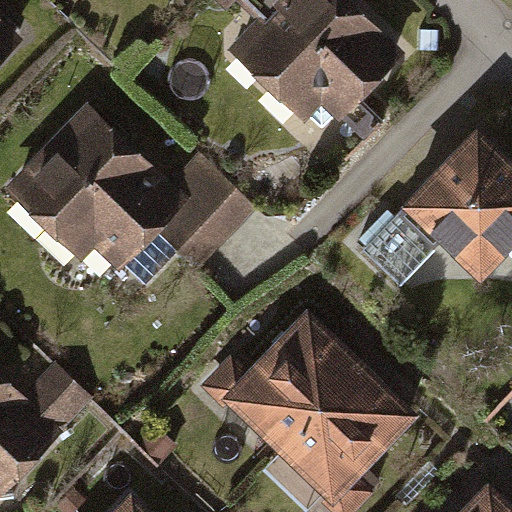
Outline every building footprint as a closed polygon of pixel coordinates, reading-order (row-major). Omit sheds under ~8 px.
[(240,47),(323,126),(395,51),(342,0),(223,0),(226,2),(228,0),(248,0),(268,18),(240,47)] [(0,51),(13,38),(0,25),(0,51)] [(169,187),(90,110),(17,186),(81,247),(95,234),(120,258),(172,204),(212,242),(253,199),(204,151),(169,187)] [(445,236),(480,270),(511,237),(511,162),(479,131),(399,213),(434,247),(445,236)] [(232,394),(283,442),(359,363),(309,315),(232,394)] [(409,411),(359,363),(283,442),(333,490),(409,411)] [(58,366),(34,390),(63,418),(87,394),(58,366)] [(0,484),(53,429),(0,378),(0,484)] [(466,511),(511,511),(511,509),(489,488),(466,511)] [(119,511),(146,511),(132,499),(119,511)]
